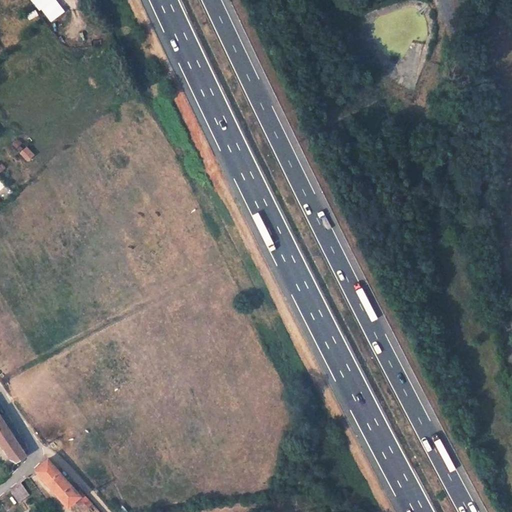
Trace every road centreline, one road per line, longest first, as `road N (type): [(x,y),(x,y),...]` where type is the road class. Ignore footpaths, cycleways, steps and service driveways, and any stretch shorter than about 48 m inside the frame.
road 1 (motorway): [(470,511),(212,0)]
road 2 (motorway): [(164,0),(419,511)]
road 3 (unclassified): [(511,340),(444,0)]
